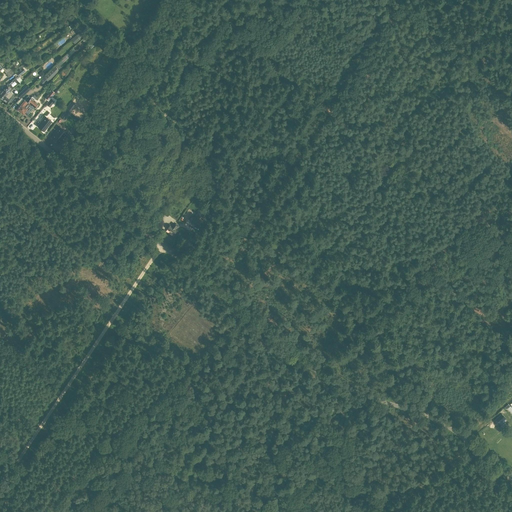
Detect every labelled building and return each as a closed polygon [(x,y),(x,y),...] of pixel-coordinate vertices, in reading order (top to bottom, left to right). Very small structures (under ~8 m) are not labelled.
[(78,25),(67,34),(69,35),(74,31),(73,31),(75,29),(76,30),(79,33),(83,29),(81,27),(78,25)] [(80,32),(73,39),(76,43),(80,39),(79,38),(83,35),(80,32)] [(44,85),(59,71),(55,66),(40,80),(44,85)] [(11,70),(9,67),(4,71),(6,74),(8,76),(13,72),(11,70)] [(19,76),(25,71),(22,67),(16,73),(19,76)] [(9,92),(12,89),(11,89),(19,83),(16,78),(10,83),(8,85),(5,90),(4,89),(0,93),(0,96),(2,99),(7,93),(7,94),(9,92)] [(20,98),(27,92),(30,89),(28,85),(17,95),(20,98)] [(14,94),(10,91),(12,89),(9,92),(7,94),(7,93),(2,99),(3,99),(7,103),(9,100),(11,101),(14,97),(13,96),(14,94)] [(49,101),(55,93),(52,90),(45,98),(49,101)] [(16,109),(19,112),(27,102),(29,99),(31,98),(28,96),(24,100),(24,99),(16,109)] [(38,103),(31,98),(27,102),(19,112),(23,115),(24,113),(27,115),(33,107),(34,108),(38,103)] [(65,111),(60,117),(64,120),(69,114),(65,111)] [(45,116),(37,126),(44,131),(52,122),(45,116)] [(60,127),(52,138),(59,143),(67,133),(60,127)] [(201,218),(204,214),(199,211),(194,217),(192,216),(189,220),(191,221),(192,220),(197,224),(197,225),(198,226),(199,226),(203,220),(201,218)] [(175,225),(172,223),(170,226),(170,225),(167,229),(174,234),(176,231),(176,230),(178,227),(179,225),(176,223),(175,225)] [(502,414),(494,421),(500,427),(504,423),(503,421),(506,418),(502,414)]
